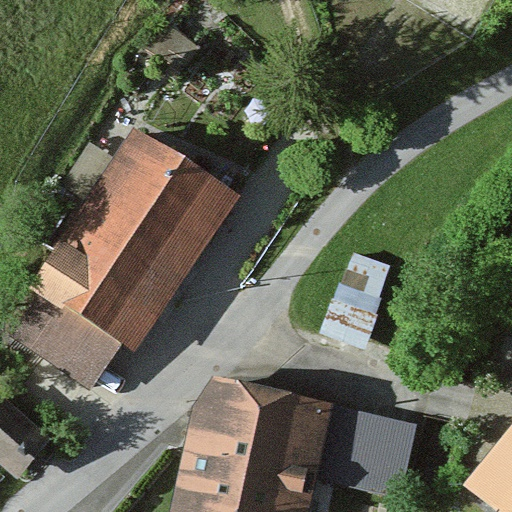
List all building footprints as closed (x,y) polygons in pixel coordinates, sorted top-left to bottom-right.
[(199,48),(159,22),(143,47),(183,73),(199,48)] [(124,349),(139,358),(243,195),(135,134),(32,295),(45,303),(124,349)] [(387,269),(353,257),(324,335),(359,348),(387,269)] [(124,349),(45,303),(17,347),(93,399),(124,349)] [(204,380),(175,511),(320,511),(340,412),(204,380)] [(1,397),(0,398),(0,464),(13,478),(33,459),(48,445),(1,397)] [(511,511),(511,433),(466,491),(490,511),(511,511)]
